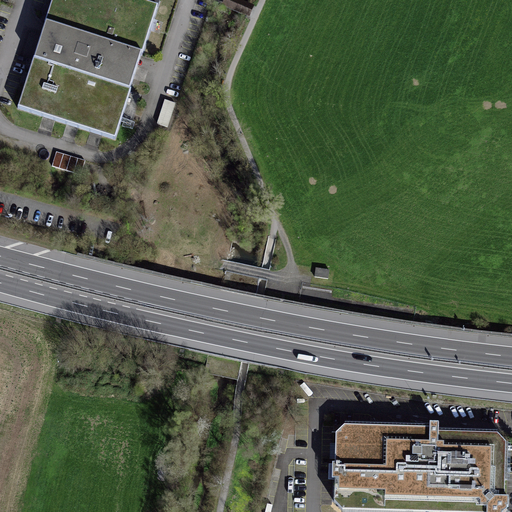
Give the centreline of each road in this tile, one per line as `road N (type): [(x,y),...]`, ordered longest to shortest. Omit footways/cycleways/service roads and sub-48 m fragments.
road 1 (motorway): [(511,356),(296,324),(0,255)]
road 2 (motorway): [(0,283),(283,350),(511,383)]
